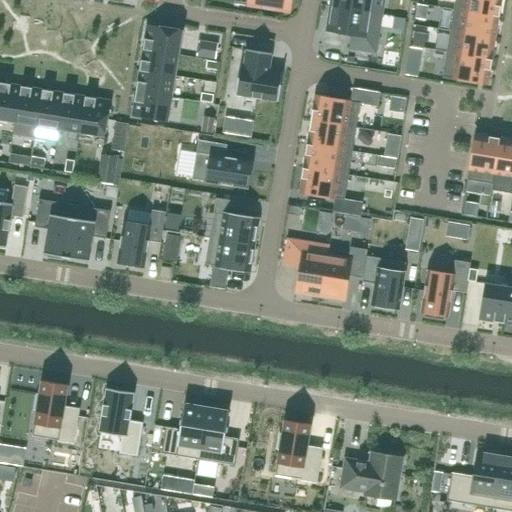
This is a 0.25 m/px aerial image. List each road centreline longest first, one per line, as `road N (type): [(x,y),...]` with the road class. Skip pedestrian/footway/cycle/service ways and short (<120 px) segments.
road 1 (residential): [(511,436),(0,352)]
road 2 (residential): [(0,264),(261,306)]
road 3 (residential): [(261,306),(511,347)]
road 4 (residential): [(301,65),(261,306)]
road 5 (residential): [(301,65),(450,91)]
road 6 (residential): [(305,36),(168,14)]
